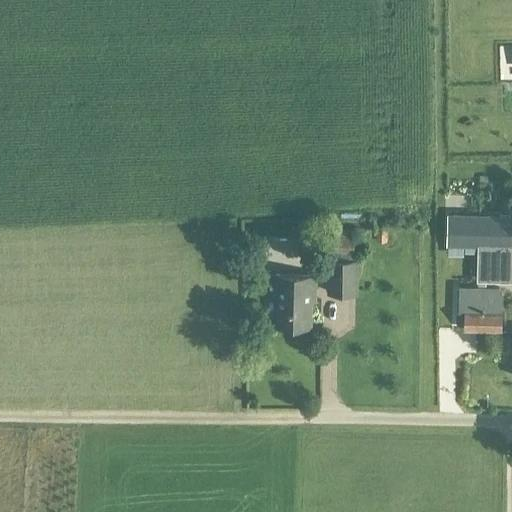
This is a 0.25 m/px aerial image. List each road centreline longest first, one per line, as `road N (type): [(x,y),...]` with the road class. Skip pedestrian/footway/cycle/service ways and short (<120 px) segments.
road 1 (track): [(0,416),(326,420)]
road 2 (unclassified): [(511,424),(326,420)]
